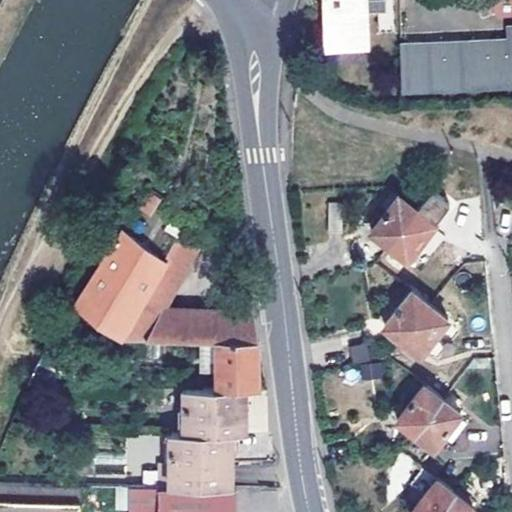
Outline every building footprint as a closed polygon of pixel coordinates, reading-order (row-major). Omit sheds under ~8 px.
[(366,42),(365,0),(325,0),(326,44),(366,42)] [(403,89),(511,82),(511,24),(506,24),(506,36),(400,43),(403,89)] [(390,243),(416,208),(398,194),(372,229),(390,243)] [(430,196),(420,207),(436,220),(446,208),(430,196)] [(343,203),(329,204),(331,232),(345,231),(343,203)] [(408,258),(435,222),(416,208),(390,243),(408,258)] [(139,336),(158,307),(198,247),(176,233),(163,252),(123,226),(75,301),(131,336),(139,336)] [(402,338),(429,302),(412,288),(384,323),(402,338)] [(421,352),(448,317),(429,302),(402,338),(421,352)] [(259,342),(255,313),(158,307),(139,336),(218,340),(258,342),(259,342)] [(45,382),(67,332),(50,332),(28,381),(45,382)] [(351,344),(359,381),(387,375),(379,339),(351,344)] [(258,342),(218,340),(215,388),(245,389),(250,389),(256,389),(258,342)] [(409,440),(442,397),(423,383),(391,426),(409,440)] [(183,433),(234,434),(244,434),(245,413),(245,389),(215,388),(184,387),(184,412),(183,433)] [(457,415),(460,411),(442,397),(409,440),(428,454),(436,442),(457,415)] [(457,415),(436,442),(446,450),(466,423),(457,415)] [(234,455),(234,434),(183,433),(179,433),(173,433),(173,487),(233,488),(234,455)] [(437,511),(454,491),(435,477),(408,511),(437,511)] [(79,511),(79,485),(0,484),(0,511),(79,511)] [(173,487),(133,486),(132,511),(232,511),(233,488),(173,487)] [(466,511),(472,504),(454,491),(437,511),(466,511)]
